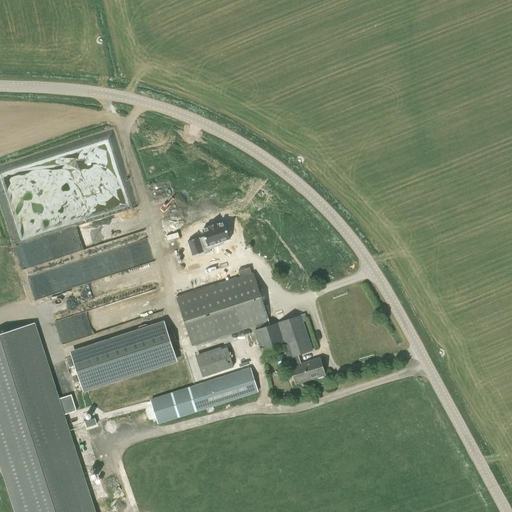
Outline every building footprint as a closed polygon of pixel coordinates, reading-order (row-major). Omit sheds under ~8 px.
[(209,228),(202,230),(208,247),(230,239),(224,223),(217,225),(217,224),(209,226),(209,228)] [(199,238),(187,241),(192,256),(203,252),(199,238)] [(304,314),(301,315),(270,325),(268,322),(269,321),(253,273),(176,298),(192,346),(257,326),(258,329),(254,331),(262,356),(284,349),(287,358),(286,358),(289,368),(291,368),(296,384),(324,375),(319,359),(301,364),(298,356),(312,351),(303,322),(307,321),(304,314)] [(116,324),(142,317),(137,296),(114,302),(115,306),(120,305),(121,312),(117,313),(117,312),(114,313),(116,324)] [(60,341),(103,331),(98,310),(55,320),(60,341)] [(83,392),(177,362),(164,321),(70,351),(83,392)] [(0,457),(17,511),(93,511),(34,327),(0,338),(0,457)] [(234,368),(227,347),(195,358),(202,378),(234,368)] [(157,424),(258,392),(250,368),(150,400),(157,424)] [(73,404),(61,408),(64,415),(75,412),(73,404)] [(95,418),(84,421),(86,427),(96,424),(95,418)]
